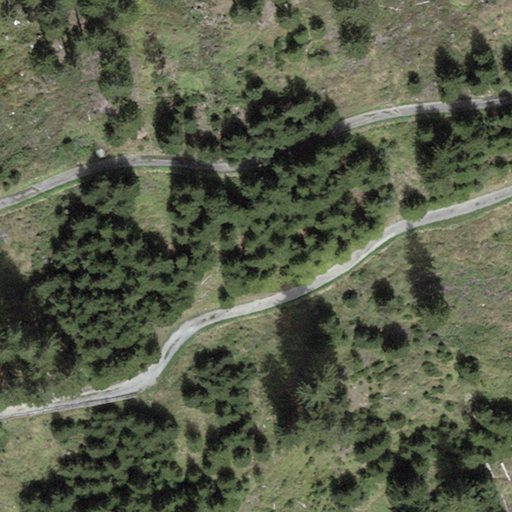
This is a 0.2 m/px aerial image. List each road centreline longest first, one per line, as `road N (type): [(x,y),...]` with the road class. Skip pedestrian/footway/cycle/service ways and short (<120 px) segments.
road 1 (track): [(511,188),(403,222),(295,286),(191,323),(148,374),(70,405),(0,410)]
road 2 (track): [(0,194),(113,161),(248,169),(321,132),(414,109),(511,101)]
